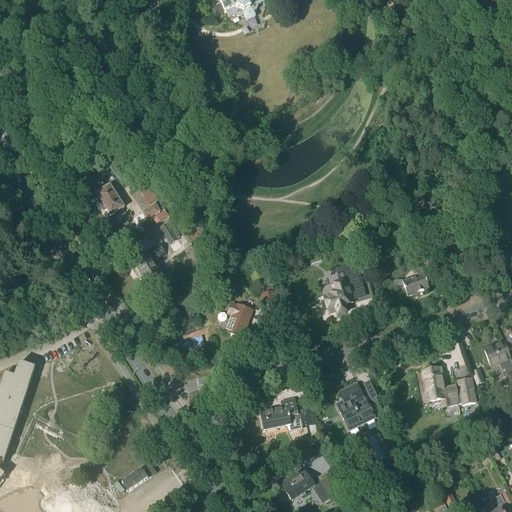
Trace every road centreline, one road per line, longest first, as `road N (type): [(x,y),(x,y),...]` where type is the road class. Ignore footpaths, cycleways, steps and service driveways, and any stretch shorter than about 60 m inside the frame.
road 1 (residential): [(157,398),(366,345),(511,295)]
road 2 (secondary): [(157,398),(0,151)]
road 3 (secondary): [(228,511),(157,398)]
